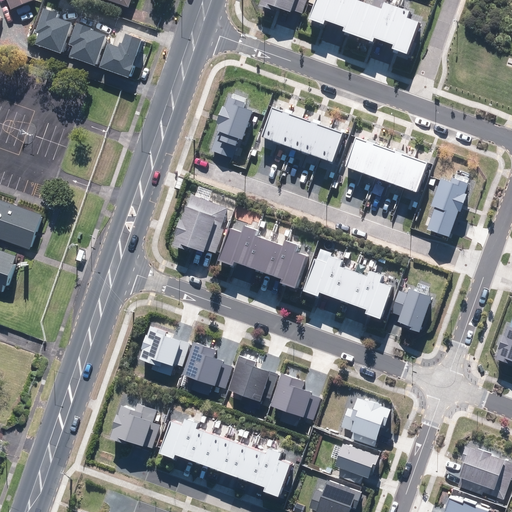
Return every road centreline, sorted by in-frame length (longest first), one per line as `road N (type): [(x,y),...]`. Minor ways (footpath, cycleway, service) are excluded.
road 1 (residential): [(116,265),(445,381)]
road 2 (residential): [(196,164),(486,267)]
road 3 (secondary): [(116,265),(26,511)]
road 4 (secondary): [(197,26),(116,265)]
road 5 (residential): [(197,26),(416,101)]
road 6 (residential): [(133,464),(264,511)]
road 7 (residential): [(445,381),(399,511)]
road 8 (residential): [(486,267),(445,381)]
